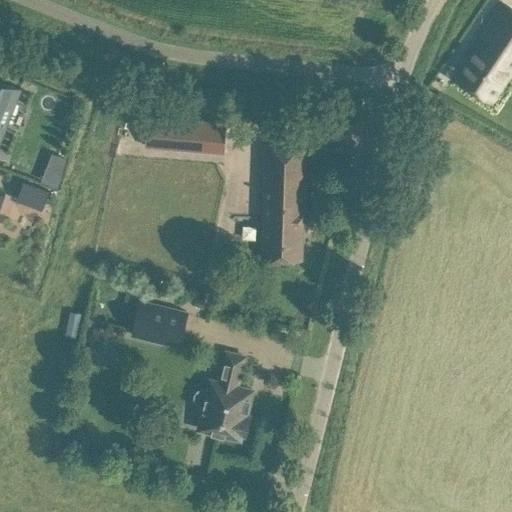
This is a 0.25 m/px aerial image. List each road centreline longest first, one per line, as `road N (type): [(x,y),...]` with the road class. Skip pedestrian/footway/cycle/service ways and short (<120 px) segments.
road 1 (residential): [(291,511),(405,75)]
road 2 (residential): [(30,0),(195,56),(405,75)]
